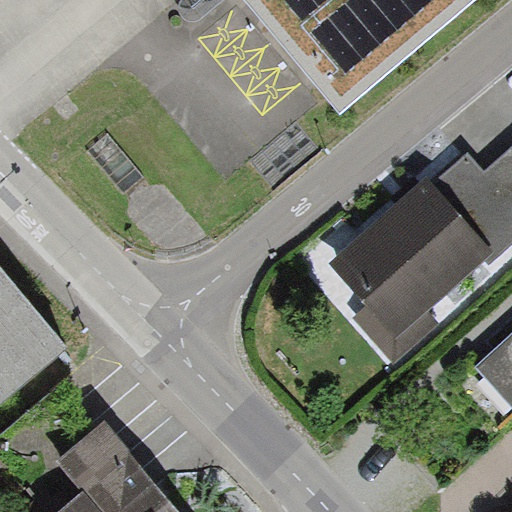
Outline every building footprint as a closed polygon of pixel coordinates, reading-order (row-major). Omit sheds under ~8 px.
[(250,0),(344,110),(475,0),(250,0)] [(417,185),(321,268),(356,308),(343,320),(384,368),(434,325),(422,312),(511,234),(511,147),(479,176),(463,159),(424,192),(417,185)] [(0,285),(0,396),(55,350),(0,285)] [(511,343),(482,372),(511,404),(511,343)] [(83,500),(67,511),(172,511),(155,491),(112,437),(64,476),(83,500)]
